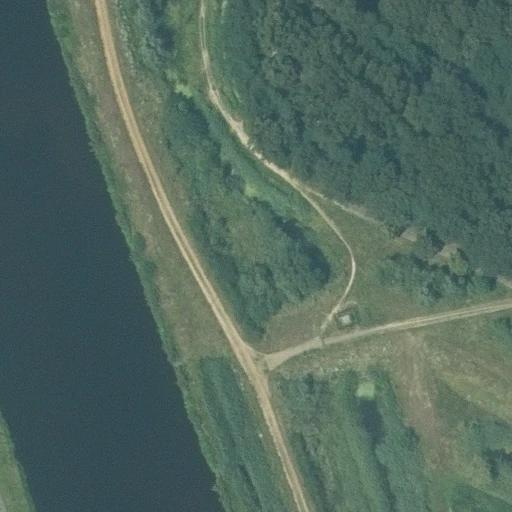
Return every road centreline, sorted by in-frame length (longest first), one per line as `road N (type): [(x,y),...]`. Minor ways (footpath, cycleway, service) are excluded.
road 1 (track): [(304,511),(221,304),(151,185),(96,0)]
road 2 (track): [(197,0),(208,91),(251,149),(354,207)]
road 3 (track): [(511,294),(250,367)]
road 4 (unclassified): [(511,281),(354,207)]
